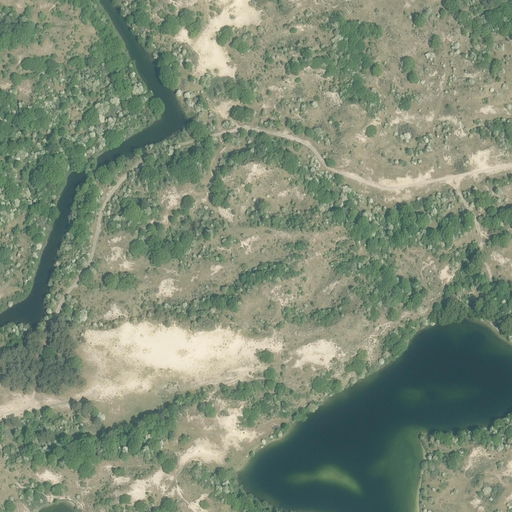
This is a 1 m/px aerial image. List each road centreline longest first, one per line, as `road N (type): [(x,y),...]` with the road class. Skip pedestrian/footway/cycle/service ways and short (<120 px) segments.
road 1 (track): [(29,405),(46,337),(91,258),(103,205),(156,151),(238,131),(282,134),(305,144),(330,172),(392,191),(511,167)]
road 2 (track): [(421,185),(416,146),(443,66),(440,42),(403,0)]
road 3 (track): [(29,405),(220,363)]
